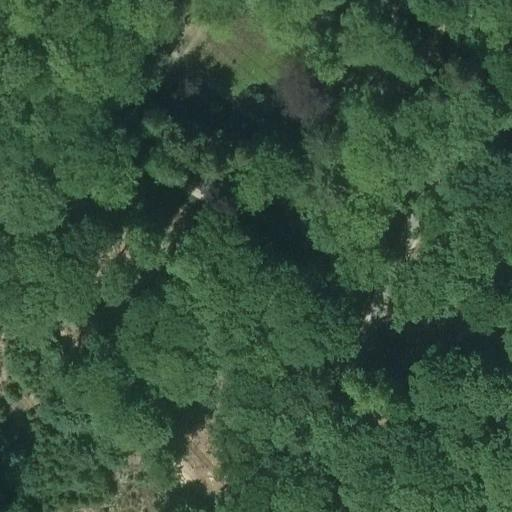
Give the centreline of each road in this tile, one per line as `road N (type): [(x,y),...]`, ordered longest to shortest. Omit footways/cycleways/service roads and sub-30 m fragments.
road 1 (unclassified): [(295,511),(437,151)]
road 2 (unclassified): [(437,151),(496,0)]
